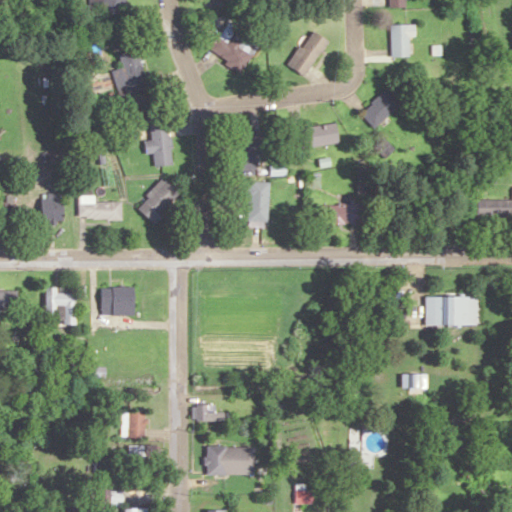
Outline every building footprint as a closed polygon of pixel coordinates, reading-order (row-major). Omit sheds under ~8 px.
[(88,0),(89,13),(127,13),(126,0),(88,0)] [(242,72),(257,48),(244,40),(250,30),(243,25),(247,18),(235,10),(209,51),(242,72)] [(416,37),(416,25),(391,25),(391,56),(410,56),(410,37),(416,37)] [(329,40),(312,29),(289,65),(306,75),(329,40)] [(149,89),(138,49),(119,53),(123,68),(112,71),(119,97),(149,89)] [(361,110),(374,126),(401,105),(388,89),(361,110)] [(146,140),(147,154),(154,153),(155,166),(173,165),(170,123),(151,124),(152,140),(146,140)] [(293,128),(295,148),(340,143),(338,124),(293,128)] [(257,170),(254,126),(234,128),(237,171),(257,170)] [(183,195),(165,178),(137,206),(154,224),(183,195)] [(248,181),(248,221),(270,221),(270,181),(248,181)] [(122,201),(96,201),(96,195),(78,195),(78,220),(122,220),(122,201)] [(42,221),(64,221),(64,196),(42,196),(42,221)] [(0,221),(13,221),(13,198),(0,197),(0,221)] [(511,199),(477,199),(477,217),(511,217),(511,199)] [(322,223),(372,223),(372,204),(322,204),(322,223)] [(77,324),(77,287),(45,287),(45,324),(77,324)] [(135,315),(135,287),(102,287),(102,315),(135,315)] [(18,290),(0,289),(0,309),(18,310),(18,290)] [(478,296),(425,296),(425,324),(478,324),(478,296)] [(215,405),(192,405),(192,421),(226,421),(226,412),(215,412),(215,405)] [(128,438),(146,438),(146,412),(128,412),(128,438)] [(154,446),(129,446),(129,456),(154,456),(154,446)] [(227,476),(227,446),(207,446),(207,476),(227,476)] [(473,483),(473,499),(498,499),(499,470),(471,469),(471,457),(455,456),(455,482),(473,483)]
